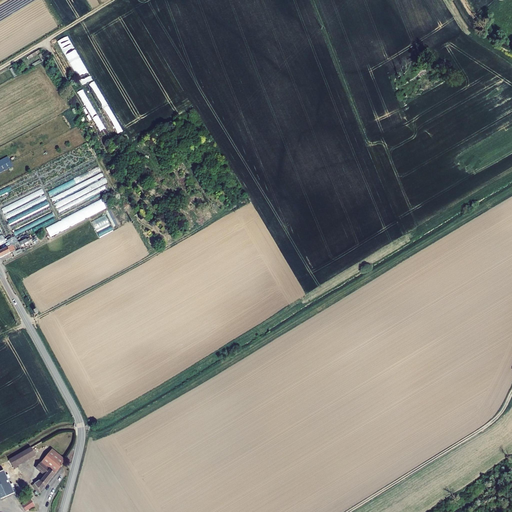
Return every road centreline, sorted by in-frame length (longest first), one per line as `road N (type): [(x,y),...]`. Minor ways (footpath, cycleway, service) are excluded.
road 1 (track): [(351,511),(499,417),(511,392)]
road 2 (tertiary): [(0,272),(81,427)]
road 3 (track): [(312,0),(366,139)]
road 4 (track): [(0,67),(113,0)]
